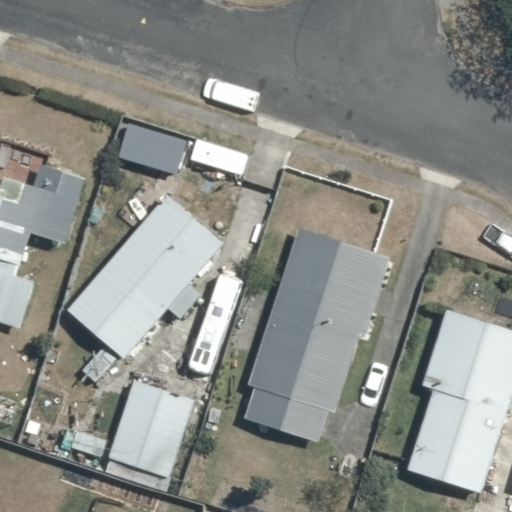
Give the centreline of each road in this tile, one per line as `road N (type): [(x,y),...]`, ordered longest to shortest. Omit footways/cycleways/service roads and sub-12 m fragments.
road 1 (residential): [(73,0),(343,90)]
road 2 (residential): [(343,90),(511,146)]
